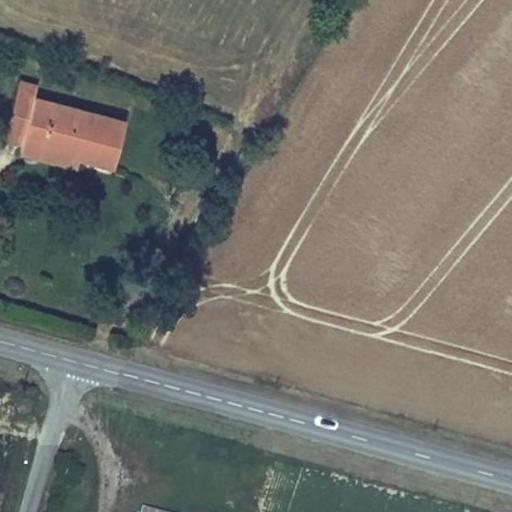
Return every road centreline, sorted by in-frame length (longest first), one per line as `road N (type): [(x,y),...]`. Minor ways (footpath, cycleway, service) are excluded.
road 1 (tertiary): [(71,357),(511,477)]
road 2 (unclassified): [(25,511),(71,357)]
